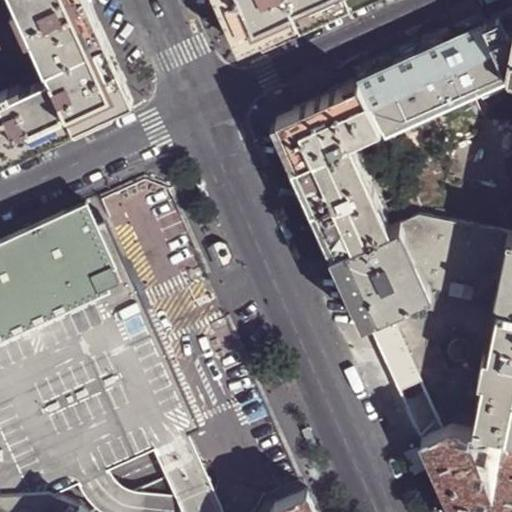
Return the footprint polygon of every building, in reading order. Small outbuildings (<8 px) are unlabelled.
[(0,0),(0,157),(15,151),(85,119),(135,97),(120,63),(102,24),(91,0),(0,0)] [(226,0),(239,27),(242,26),(262,35),(264,37),(299,22),(346,0),(226,0)] [(511,9),(484,23),(511,83),(511,9)] [(421,51),(360,78),(382,123),(386,131),(479,88),(484,96),(511,83),(484,23),(421,51)] [(343,86),(278,114),(298,159),(314,196),(330,231),(337,247),(344,262),(349,274),(362,304),(369,318),(392,307),(407,343),(430,394),(445,426),(454,422),(474,426),(499,301),(511,304),(511,229),(425,211),(424,209),(396,221),(392,224),(353,136),(382,123),(360,78),(343,86)] [(0,492),(52,491),(54,492),(95,473),(105,469),(167,442),(190,432),(176,399),(133,305),(97,223),(87,201),(0,240),(0,492)] [(176,399),(190,432),(202,427),(108,218),(97,223),(133,305),(176,399)] [(187,231),(167,240),(173,252),(192,244),(187,231)] [(213,244),(223,267),(230,263),(233,256),(228,244),(220,241),(213,244)] [(511,304),(499,301),(474,426),(500,432),(504,410),(510,381),(509,381),(511,366),(511,304)] [(500,432),(511,434),(511,411),(504,410),(500,432)] [(511,511),(511,434),(500,432),(474,426),(454,422),(445,426),(422,436),(438,473),(455,511),(511,511)] [(318,511),(317,509),(307,486),(276,500),(269,511),(318,511)] [(0,511),(91,511),(80,503),(54,492),(52,491),(0,492),(0,511)]
